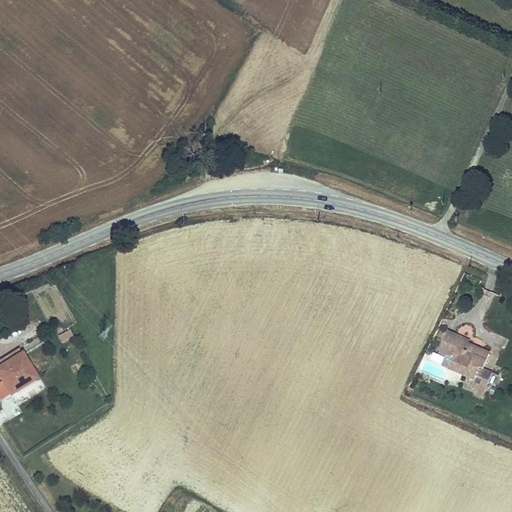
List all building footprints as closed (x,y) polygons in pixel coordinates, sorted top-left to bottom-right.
[(73,337),(70,330),(58,336),(62,343),(73,337)] [(446,357),(455,334),(448,331),(439,354),(446,357)] [(453,360),(462,337),(455,334),(446,357),(453,360)] [(449,369),(449,370),(473,380),(479,367),(484,369),(491,352),(469,343),(471,340),(462,337),(453,360),(449,369)] [(0,365),(4,370),(26,357),(22,351),(0,365)] [(0,382),(0,401),(9,396),(10,397),(39,378),(26,357),(4,370),(0,365),(0,364),(0,381),(0,382)] [(449,369),(453,360),(446,357),(442,366),(449,369)] [(493,372),(484,369),(479,367),(473,380),(474,380),(471,388),(477,391),(475,395),(483,398),(493,372)]
